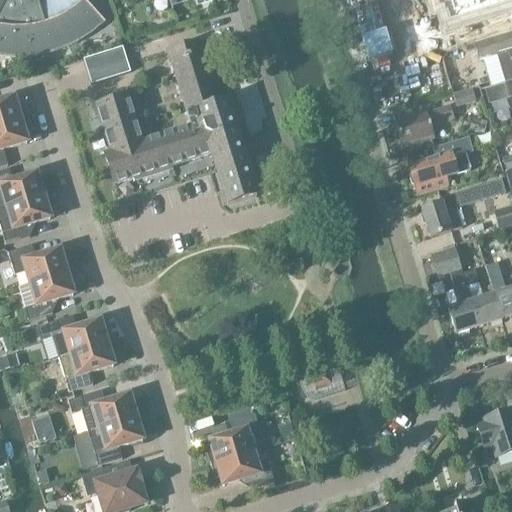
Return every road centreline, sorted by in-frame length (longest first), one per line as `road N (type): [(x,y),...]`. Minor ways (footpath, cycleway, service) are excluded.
road 1 (residential): [(181,511),(176,434),(157,371),(125,310),(47,90)]
road 2 (residential): [(327,0),(445,383)]
road 3 (residential): [(306,223),(241,0)]
road 4 (residential): [(445,383),(397,466),(275,511)]
